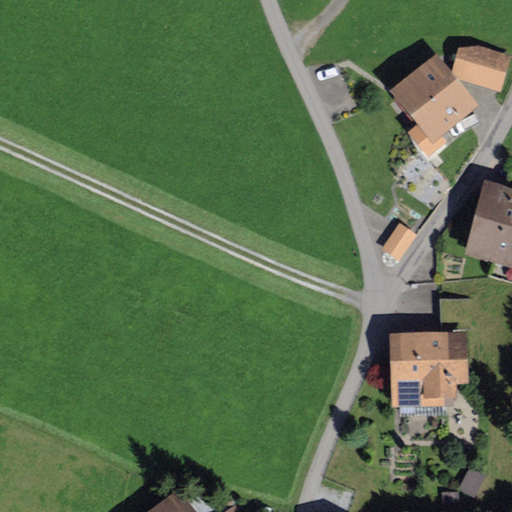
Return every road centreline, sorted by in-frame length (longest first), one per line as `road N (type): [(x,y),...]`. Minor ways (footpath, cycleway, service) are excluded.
road 1 (track): [(0,143),(296,278),(380,306)]
road 2 (unclassified): [(380,306),(346,180),(266,0)]
road 3 (residential): [(511,107),(380,306)]
road 4 (residential): [(380,306),(304,511)]
